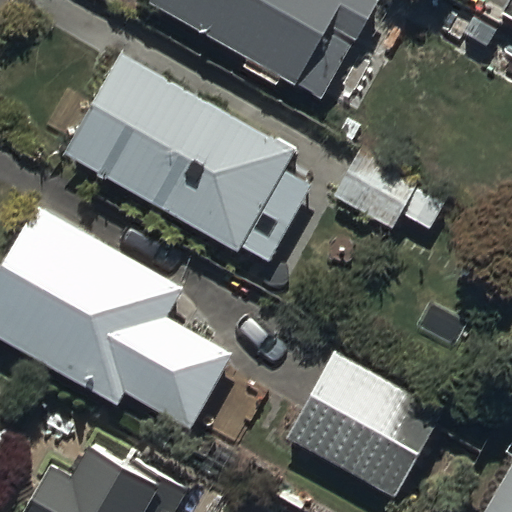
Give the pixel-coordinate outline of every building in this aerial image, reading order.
[(383,5),(375,0),(155,0),(151,8),(326,106),(383,5)] [(300,154),(129,56),(70,161),(241,259),(300,154)] [(448,207),(362,153),(359,151),(331,195),(395,235),(404,220),(430,236),(448,207)] [(187,293),(41,210),(0,281),(0,343),(124,414),(131,400),(191,434),(234,357),(171,321),(187,293)] [(442,410),(343,358),(339,355),(291,445),(395,500),(442,410)] [(77,465),(57,455),(23,511),(186,511),(184,511),(190,502),(177,495),(191,469),(130,433),(124,445),(94,430),(77,465)] [(511,511),(511,458),(481,511),(511,511)]
